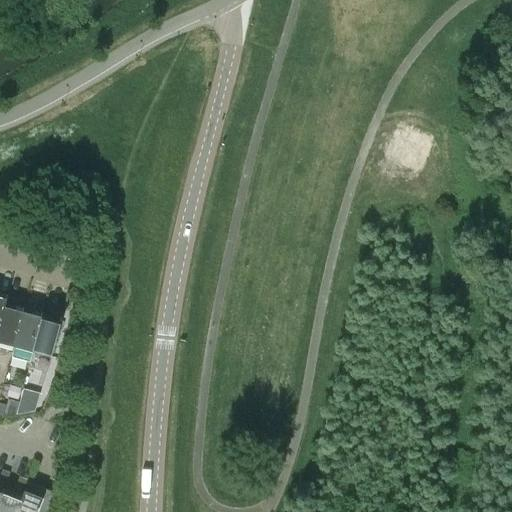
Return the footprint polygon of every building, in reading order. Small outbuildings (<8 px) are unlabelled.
[(5,304),(0,320),(0,345),(12,349),(23,309),(5,304)] [(12,349),(31,354),(42,314),(23,309),(12,349)] [(42,314),(31,354),(51,360),(62,319),(42,314)] [(3,418),(15,417),(18,402),(8,400),(6,405),(3,418)] [(22,497),(15,511),(37,511),(39,508),(43,488),(28,482),(22,497)] [(0,511),(15,511),(22,497),(4,490),(0,500),(0,511)]
